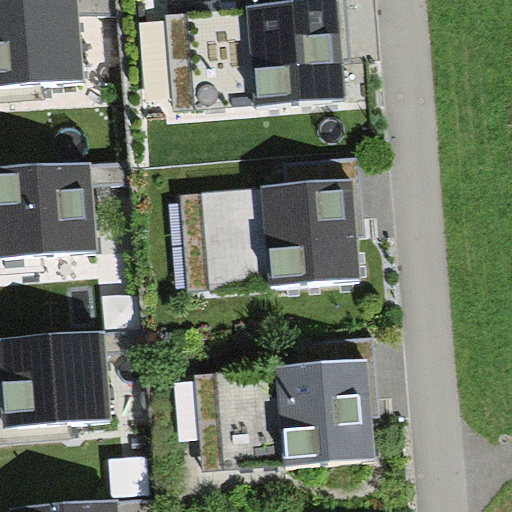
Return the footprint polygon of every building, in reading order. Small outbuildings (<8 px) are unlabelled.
[(42,90),(84,86),(76,0),(27,0),(0,2),(0,107),(43,104),(42,90)] [(337,2),(167,17),(176,119),(346,103),(341,49),(337,2)] [(90,167),(0,174),(0,276),(44,273),(43,259),(97,254),(90,167)] [(356,230),(353,183),(177,195),(183,291),(359,280),(356,230)] [(111,425),(103,337),(0,345),(0,445),(72,440),(71,428),(111,425)] [(361,367),(197,378),(203,465),(367,454),(364,409),(361,367)]
